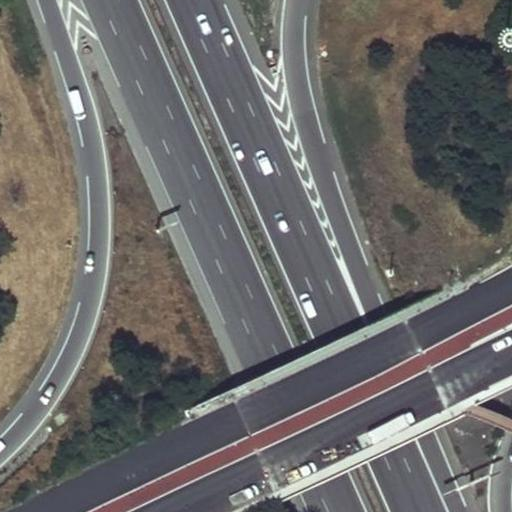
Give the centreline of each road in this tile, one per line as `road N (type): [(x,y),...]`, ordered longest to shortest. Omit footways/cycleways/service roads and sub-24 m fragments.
road 1 (motorway): [(419,511),(190,0)]
road 2 (motorway): [(110,0),(336,511)]
road 3 (motorway): [(458,511),(355,268),(294,56),(297,0)]
road 4 (secondary): [(511,289),(51,511)]
road 5 (motorway): [(51,0),(88,106),(100,254),(75,344),(48,391),(0,445)]
road 6 (secondary): [(186,511),(511,355)]
